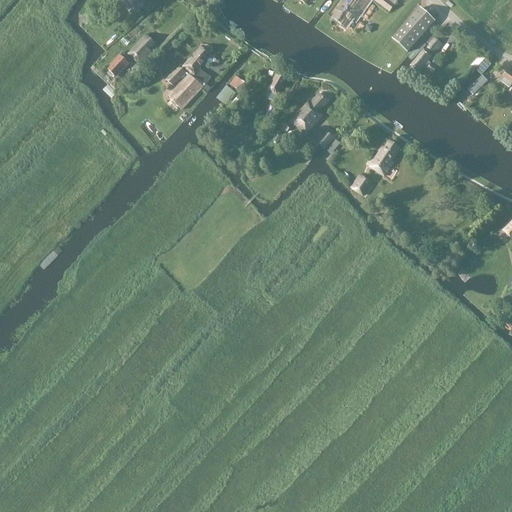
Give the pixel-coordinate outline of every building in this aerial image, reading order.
[(124,0),(134,8),(140,0),(124,0)] [(340,8),(332,19),(345,28),(352,18),(356,20),(370,1),(369,0),(342,0),(338,7),(340,8)] [(372,0),(389,13),(399,0),(372,0)] [(419,10),(392,40),(407,53),(434,24),(419,10)] [(146,37),(129,55),(137,63),(138,62),(141,65),(151,54),(149,51),(155,45),(146,37)] [(424,51),(411,67),(419,73),(423,68),(427,71),(428,69),(433,73),(436,70),(431,66),(431,65),(427,62),(431,57),(432,58),(442,46),(434,39),(424,51)] [(183,68),(194,77),(211,57),(201,49),(196,55),(195,54),(187,63),(183,68)] [(176,52),(171,56),(179,64),(183,59),(176,52)] [(116,79),(129,65),(119,55),(106,69),(109,72),(107,74),(111,78),(113,76),(116,79)] [(165,81),(173,88),(187,74),(178,67),(165,81)] [(511,73),(507,70),(498,82),(507,88),(509,89),(511,84),(511,73)] [(275,71),(265,88),(268,90),(265,95),(275,101),(285,85),(282,83),(285,77),(275,71)] [(189,76),(168,98),(182,111),(203,89),(189,76)] [(237,90),(243,82),(236,77),(230,85),(237,90)] [(463,97),(470,103),(487,84),(481,78),(463,97)] [(227,105),(236,93),(226,85),(217,97),(225,104),(227,105)] [(319,95),(310,105),(308,102),(289,123),(306,136),(323,116),(318,112),(327,102),(319,95)] [(289,126),(284,122),(279,128),(284,132),(289,126)] [(315,143),(318,145),(325,151),(338,137),(329,129),(329,130),(328,130),(326,132),(325,131),(315,143)] [(282,135),(277,133),(272,142),(277,145),(282,135)] [(377,154),(369,167),(384,177),(393,164),(390,163),(400,148),(388,140),(378,155),(377,154)] [(363,198),(372,184),(361,176),(352,190),(363,198)] [(511,221),(503,231),(510,238),(511,236),(511,221)] [(412,242),(423,251),(427,247),(425,245),(427,243),(420,236),(418,238),(416,236),(412,242)] [(511,277),(503,292),(511,297),(511,277)]
